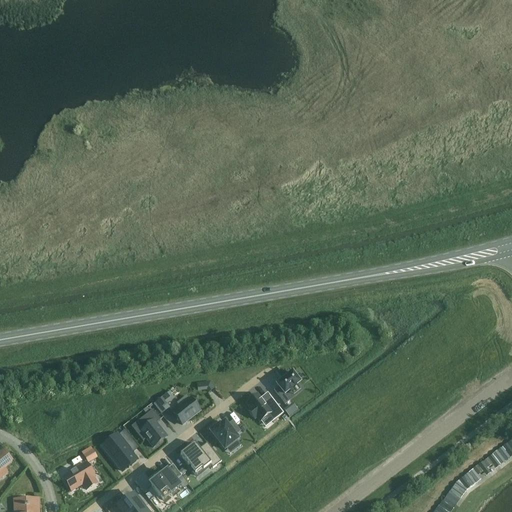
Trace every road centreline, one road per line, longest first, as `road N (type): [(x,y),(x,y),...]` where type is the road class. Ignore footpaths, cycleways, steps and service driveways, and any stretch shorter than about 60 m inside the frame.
road 1 (primary): [(0,340),(511,247)]
road 2 (unclassified): [(335,511),(511,376)]
